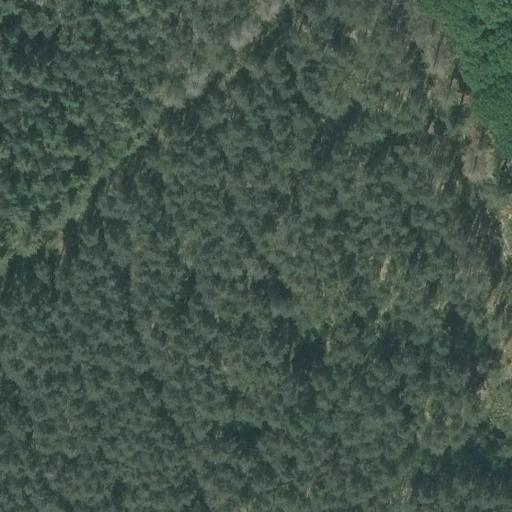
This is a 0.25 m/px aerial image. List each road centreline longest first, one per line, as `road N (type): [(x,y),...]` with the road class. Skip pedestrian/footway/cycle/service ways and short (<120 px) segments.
road 1 (track): [(0,247),(252,0)]
road 2 (track): [(391,0),(511,302)]
road 3 (track): [(458,0),(511,136)]
